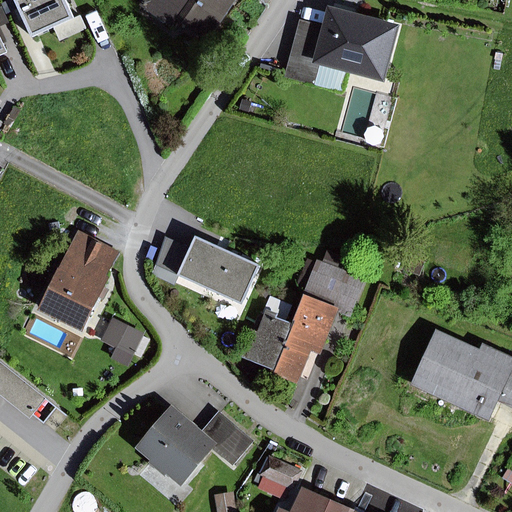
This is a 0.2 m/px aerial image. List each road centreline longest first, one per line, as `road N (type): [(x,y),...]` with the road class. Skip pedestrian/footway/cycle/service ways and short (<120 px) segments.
road 1 (residential): [(290,0),(144,223),(140,276),(194,349)]
road 2 (residential): [(194,349),(289,424),(470,511)]
road 3 (residential): [(194,349),(98,428),(45,511)]
